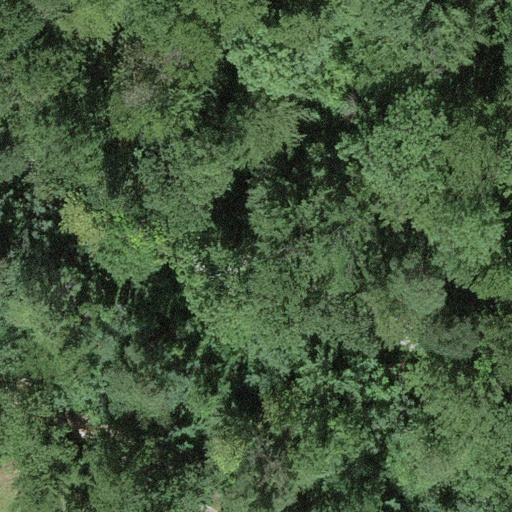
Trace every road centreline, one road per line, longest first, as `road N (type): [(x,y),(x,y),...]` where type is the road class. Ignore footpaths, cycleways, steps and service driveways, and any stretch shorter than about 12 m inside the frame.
road 1 (track): [(511,369),(161,242),(0,141)]
road 2 (track): [(246,511),(0,372)]
